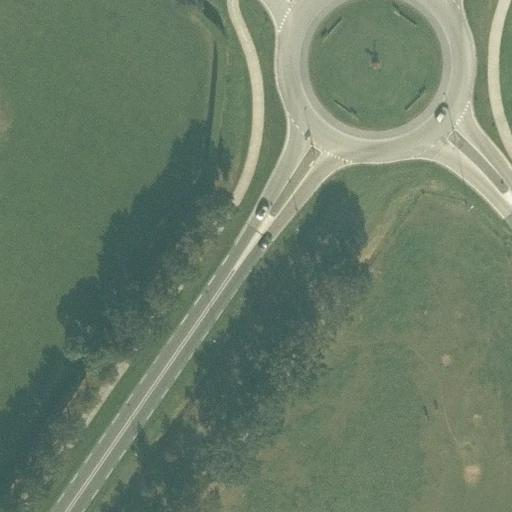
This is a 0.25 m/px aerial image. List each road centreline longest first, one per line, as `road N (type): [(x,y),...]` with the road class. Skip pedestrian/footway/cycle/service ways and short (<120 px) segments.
road 1 (primary): [(66,511),(222,288)]
road 2 (primary): [(308,128),(222,288)]
road 3 (primary): [(222,288),(338,149)]
